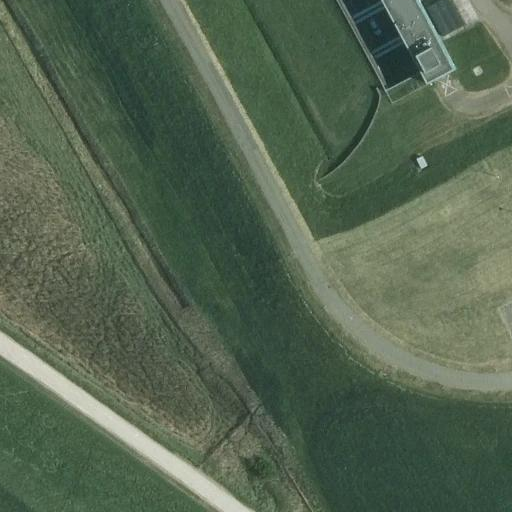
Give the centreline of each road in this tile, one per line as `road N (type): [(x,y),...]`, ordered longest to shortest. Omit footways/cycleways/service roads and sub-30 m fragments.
road 1 (trunk): [(366,0),(511,304)]
road 2 (unclassified): [(235,511),(0,343)]
road 3 (trunk): [(511,144),(439,0)]
